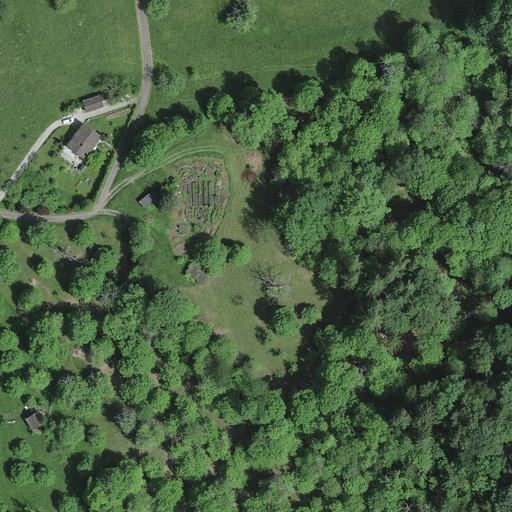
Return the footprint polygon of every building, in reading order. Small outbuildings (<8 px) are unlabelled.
[(97,98),(82,102),(84,107),(86,113),(100,108),(99,103),(97,98)] [(86,130),(80,125),(76,131),(65,147),(84,159),(98,137),(86,130)] [(154,200),(148,192),(137,201),(143,209),(154,200)] [(194,262),(188,268),(198,280),(205,274),(194,262)] [(48,421),(41,408),(26,417),(33,429),(48,421)]
